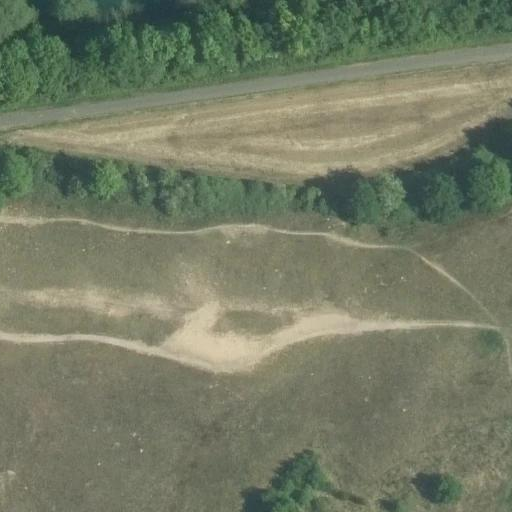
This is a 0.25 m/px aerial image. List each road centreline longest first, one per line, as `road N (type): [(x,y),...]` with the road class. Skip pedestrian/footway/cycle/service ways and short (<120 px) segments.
road 1 (track): [(0,215),(102,221),(214,241),(408,247),(511,198)]
road 2 (track): [(0,282),(505,326),(511,333)]
